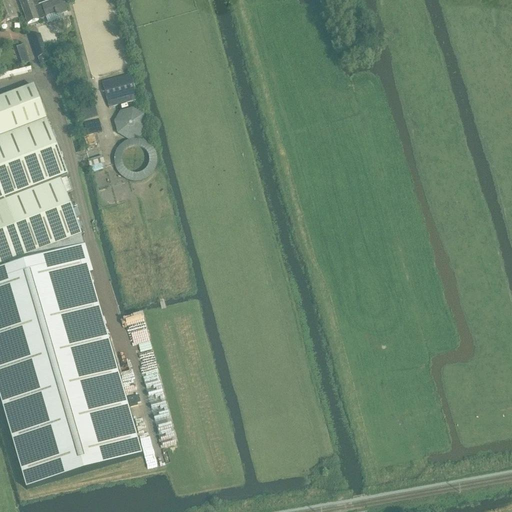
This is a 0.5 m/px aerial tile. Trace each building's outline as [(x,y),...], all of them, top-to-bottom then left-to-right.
[(0,0),(0,25),(16,19),(8,0),(0,0)] [(38,7),(35,0),(18,0),(28,24),(28,25),(29,24),(38,21),(38,20),(55,13),(56,17),(67,13),(63,1),(54,4),(53,2),(38,7)] [(30,40),(35,55),(44,52),(43,48),(40,37),(30,40)] [(44,52),(35,55),(39,66),(48,63),(44,52)] [(103,85),(109,108),(138,100),(132,77),(103,85)] [(0,399),(26,490),(142,457),(136,436),(108,340),(89,276),(93,275),(81,237),(60,181),(68,178),(46,122),(33,87),(0,99),(0,399)] [(79,104),(84,124),(99,120),(93,100),(79,104)] [(114,124),(117,136),(128,142),(128,143),(134,141),(140,139),(141,137),(147,128),(143,116),(132,110),(120,113),(114,124)] [(154,152),(152,149),(149,146),(146,144),(142,142),(138,141),(134,141),(128,143),(128,142),(124,144),(120,147),(118,149),(117,152),(124,156),(125,155),(126,153),(127,152),(129,151),(131,150),(133,149),(135,149),(137,149),(140,150),(142,151),(144,152),(146,154),(147,156),(148,158),(149,160),(149,163),(149,166),(157,167),(157,163),(157,159),(156,155),(154,152)] [(123,158),(124,156),(117,152),(115,155),(114,159),(114,163),(114,166),(115,167),(116,171),(117,174),(120,177),(123,180),(126,182),(129,183),(130,183),(134,184),(137,184),(141,183),(145,182),(148,180),(151,177),(153,174),(155,170),(157,167),(149,166),(148,168),(147,170),(146,172),(144,174),(141,175),(139,176),(137,176),(134,176),(132,176),(129,175),(127,173),(126,172),(124,170),(123,168),(122,166),(122,163),(122,161),(123,158)] [(102,157),(88,161),(92,173),(103,170),(102,165),(104,164),(102,157)]
